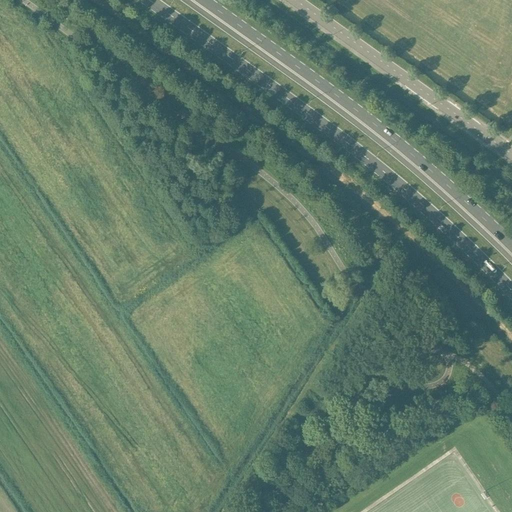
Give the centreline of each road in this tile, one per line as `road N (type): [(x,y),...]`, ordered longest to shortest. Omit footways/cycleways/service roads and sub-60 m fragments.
road 1 (secondary): [(147,0),(388,176),(511,292)]
road 2 (secondary): [(511,246),(392,139),(199,0)]
road 3 (unknown): [(511,388),(472,343),(422,311),(404,312),(353,361),(253,511)]
road 4 (unclassified): [(511,155),(293,0)]
